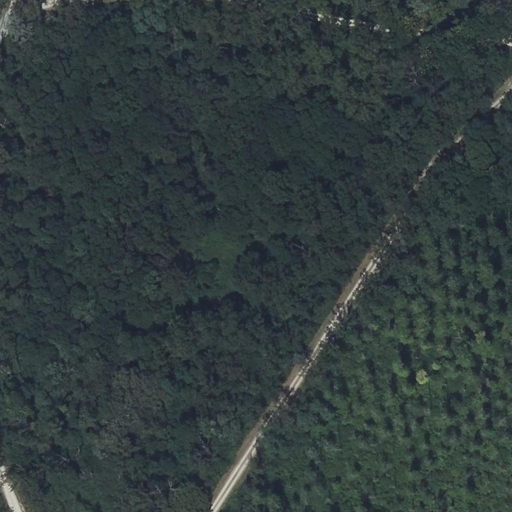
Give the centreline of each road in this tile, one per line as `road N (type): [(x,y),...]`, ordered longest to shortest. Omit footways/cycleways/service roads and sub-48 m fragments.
road 1 (track): [(210,511),(408,211),(511,89)]
road 2 (track): [(244,0),(321,22),(511,41)]
